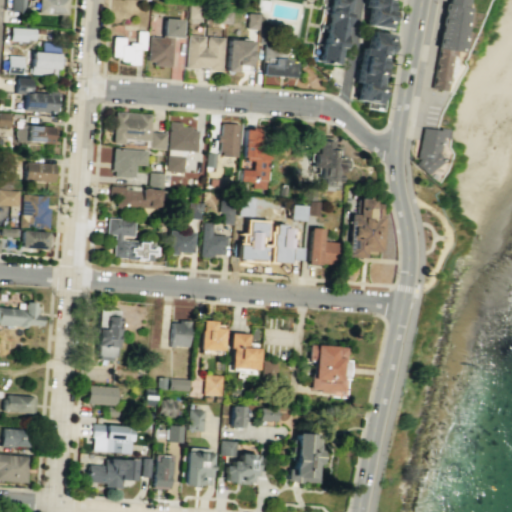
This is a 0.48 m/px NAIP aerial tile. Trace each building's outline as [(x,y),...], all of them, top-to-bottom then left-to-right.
[(8,0),(22,0),(22,11),(7,10),(8,0)] [(34,0),(64,0),(64,14),(34,12),(34,0)] [(255,0),(266,0),(264,11),(257,9),(258,5),(255,5),(255,0)] [(333,63),(315,60),(319,42),(320,42),(326,10),(324,9),(326,0),(345,0),(343,10),(345,11),(338,47),(336,46),(333,63)] [(386,28),(364,24),(368,7),(364,6),(365,0),(393,0),(390,20),(388,20),(386,28)] [(467,0),(466,7),(467,7),(459,52),(454,51),(453,56),(449,55),(443,90),(428,87),(436,48),(434,47),(437,31),(438,31),(439,24),(438,24),(440,15),(442,15),(443,9),(442,9),(443,3),(447,3),(447,0),(467,0)] [(185,17),(198,18),(199,3),(186,3),(185,17)] [(226,24),(227,11),(212,11),(211,23),(226,24)] [(244,28),(255,28),(256,13),(245,12),(244,28)] [(161,17),(180,19),(178,37),(171,37),(169,66),(150,65),(151,61),(145,60),(147,36),(159,37),(161,17)] [(8,26),(33,28),(32,39),(24,39),(24,41),(7,40),(8,26)] [(135,30),(144,31),(143,49),(137,49),(137,65),(124,65),(124,61),(117,61),(117,58),(114,58),(114,55),(110,55),(110,37),(122,37),(121,45),(127,45),(127,43),(135,43),(135,30)] [(382,112),(363,108),(365,101),(355,99),(359,82),(354,81),(361,47),(365,48),(368,31),(392,36),(390,45),(392,45),(390,53),(386,52),(384,59),(387,59),(384,70),(383,69),(382,75),(384,75),(382,85),(385,86),(384,92),(386,92),(382,112)] [(185,34),(201,36),(200,47),(203,47),(204,36),(221,37),(218,70),(205,69),(205,67),(196,66),(195,69),(183,68),(185,34)] [(224,38),(238,39),(238,38),(247,38),(247,40),(249,40),(247,70),(233,69),(233,71),(222,70),(224,38)] [(39,41),(56,42),(56,52),(38,52),(39,41)] [(258,74),(293,77),(294,62),(286,61),(287,58),(272,57),(273,45),(260,45),(258,74)] [(29,51),(38,52),(56,52),(55,69),(54,69),(53,75),(27,73),(28,66),(29,51)] [(5,54),(21,55),(20,73),(4,72),(5,54)] [(52,112),(53,96),(55,96),(57,94),(53,90),(45,90),(45,93),(28,92),(29,74),(19,74),(14,73),(12,93),(22,93),(21,109),(52,112)] [(8,113),(0,111),(0,126),(7,127),(8,113)] [(112,111),(148,114),(146,140),(122,138),(121,143),(110,142),(112,111)] [(49,143),(51,126),(22,124),(23,118),(15,117),(15,120),(13,120),(12,127),(14,127),(14,129),(12,130),(12,134),(13,136),(13,140),(49,143)] [(166,122),(179,122),(178,126),(189,126),(189,129),(195,130),(194,151),(184,150),(181,156),(180,171),(163,170),(164,154),(165,155),(166,149),(164,149),(166,122)] [(218,122),(236,124),(234,156),(218,155),(219,151),(216,151),(217,141),(214,141),(215,135),(217,135),(218,122)] [(261,188),(267,137),(258,136),(258,129),(254,129),(254,127),(247,126),(246,129),(241,128),(238,156),(241,156),(241,158),(247,159),(247,157),(250,158),(249,169),(238,168),(236,186),(261,188)] [(420,127),(422,128),(431,129),(432,129),(434,129),(434,127),(444,129),(443,137),(442,145),(445,153),(441,169),(434,183),(413,163),(420,127)] [(148,131),(164,132),(163,148),(147,148),(148,131)] [(312,134),(332,136),(331,145),(340,145),(339,153),(342,154),(345,156),(346,159),(347,162),(347,165),(345,167),(343,170),(340,171),(337,171),(336,188),(318,186),(319,178),(316,178),(317,167),(309,166),(312,134)] [(110,147),(144,150),(143,165),(132,164),(131,177),(111,176),(112,170),(109,170),(110,147)] [(213,153),(204,153),(203,166),(204,166),(204,170),(212,170),(213,153)] [(22,161),(52,163),(51,181),(21,179),(22,161)] [(145,171),(161,172),(159,189),(157,189),(155,207),(136,206),(136,209),(113,207),(114,199),(106,199),(107,185),(123,186),(123,189),(138,190),(138,187),(144,188),(145,171)] [(207,177),(215,178),(214,186),(206,185),(207,177)] [(0,179),(9,180),(8,188),(0,187),(0,179)] [(313,183),(298,182),(298,199),(312,199),(313,183)] [(277,186),(284,187),(283,195),(276,195),(277,186)] [(0,188),(16,190),(15,205),(0,203),(0,188)] [(20,193),(44,195),(43,207),(47,207),(46,229),(16,227),(17,213),(18,214),(20,193)] [(251,198),(250,215),(233,214),(234,197),(238,197),(238,195),(249,196),(249,198),(251,198)] [(219,223),(230,224),(231,210),(230,209),(231,198),(216,197),(215,212),(220,213),(219,223)] [(362,256),(345,255),(348,213),(353,214),(354,199),(356,199),(356,197),(372,198),(372,203),(380,203),(379,215),(381,215),(379,251),(372,251),(372,253),(363,252),(362,256)] [(317,201),(316,215),(305,214),(307,200),(317,201)] [(199,219),(200,202),(184,201),(182,217),(199,219)] [(286,204),(301,205),(300,220),(285,219),(286,204)] [(104,217),(132,218),(131,236),(119,235),(119,239),(149,241),(148,259),(110,257),(111,235),(103,234),(104,217)] [(199,221),(209,222),(208,234),(224,235),(223,245),(220,245),(219,254),(210,253),(210,255),(207,255),(206,257),(196,256),(199,221)] [(245,221),(262,222),(261,236),(255,235),(255,245),(262,246),(261,260),(233,258),(234,244),(244,245),(244,241),(239,241),(240,235),(244,235),(245,221)] [(272,223),(282,224),(281,227),(289,227),(287,246),(297,247),(296,259),(285,258),(285,262),(268,260),(269,244),(267,244),(268,233),(271,233),(272,223)] [(0,227),(15,228),(14,237),(0,235),(0,227)] [(307,227),(320,228),(319,240),(334,242),(332,263),(317,262),(317,264),(304,263),(307,227)] [(20,229),(46,231),(45,249),(18,247),(20,229)] [(190,252),(192,232),(167,229),(164,253),(175,254),(176,251),(190,252)] [(38,325),(39,314),(36,314),(37,306),(32,305),(33,301),(22,300),(21,308),(0,305),(0,324),(16,326),(16,323),(38,325)] [(95,308),(114,310),(114,317),(115,317),(114,330),(115,330),(114,347),(112,347),(112,357),(109,356),(109,360),(95,359),(95,355),(92,355),(93,345),(92,345),(93,327),(94,327),(95,308)] [(185,346),(167,345),(169,322),(176,322),(176,318),(188,319),(185,346)] [(199,319),(212,320),(212,323),(221,324),(220,350),(196,349),(197,329),(198,330),(199,319)] [(226,332),(244,333),(244,341),(256,342),(254,369),(227,366),(229,347),(225,347),(226,332)] [(306,344),(306,358),(311,359),(310,373),(308,373),(307,388),(316,389),(315,392),(330,393),(330,391),(340,391),(341,376),(337,375),(338,362),(343,362),(344,346),(306,344)] [(259,360),(273,361),(273,366),(274,366),(273,382),(257,380),(259,360)] [(201,374),(218,375),(217,395),(199,394),(201,374)] [(154,376),(163,377),(163,389),(153,388),(154,376)] [(166,378),(186,379),(185,391),(165,389),(166,378)] [(112,404),(114,387),(84,384),(83,402),(112,404)] [(140,388),(152,389),(151,405),(139,404),(140,388)] [(0,410),(31,413),(32,397),(29,397),(29,395),(2,393),(2,398),(0,398),(0,410)] [(172,400),(170,417),(153,416),(155,398),(161,399),(161,398),(168,398),(167,400),(172,400)] [(228,404),(242,406),(240,427),(226,426),(228,404)] [(104,405),(119,407),(118,417),(103,415),(104,405)] [(256,407),(274,408),(273,421),(255,420),(256,407)] [(201,410),(185,408),(183,429),(199,431),(201,410)] [(89,423),(88,437),(90,437),(89,450),(126,453),(128,440),(130,440),(131,426),(89,423)] [(165,424),(181,425),(179,442),(164,441),(165,424)] [(0,427),(27,429),(26,447),(12,446),(12,447),(0,446),(0,427)] [(293,433),(311,434),(310,445),(313,445),(313,450),(316,450),(315,464),(317,464),(316,483),(299,482),(299,483),(290,482),(290,480),(284,480),(284,467),(289,468),(290,459),(288,459),(289,439),(292,439),(293,433)] [(231,456),(232,440),(216,439),(215,455),(231,456)] [(182,450),(209,452),(207,476),(206,476),(205,483),(199,483),(199,485),(192,485),(192,486),(179,485),(182,450)] [(0,453),(26,456),(24,481),(0,479),(0,453)] [(152,453),(170,454),(169,476),(167,476),(166,486),(164,486),(164,489),(149,488),(149,485),(148,485),(149,472),(150,472),(151,461),(152,460),(152,453)] [(236,453),(253,454),(252,475),(248,475),(248,481),(237,481),(238,476),(234,475),(233,482),(222,481),(222,472),(221,472),(221,465),(228,465),(228,460),(236,460),(236,453)] [(139,457),(148,458),(146,477),(137,476),(139,457)] [(105,458),(134,460),(132,481),(119,480),(118,488),(101,487),(101,483),(82,481),(84,462),(100,463),(100,458),(105,459),(105,458)]
